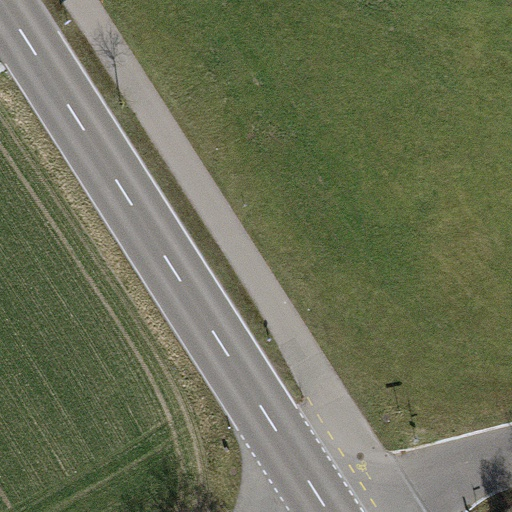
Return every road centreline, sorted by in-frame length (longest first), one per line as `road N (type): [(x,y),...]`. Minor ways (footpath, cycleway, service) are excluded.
road 1 (primary): [(2,0),(329,511)]
road 2 (residential): [(511,457),(385,488),(329,511)]
